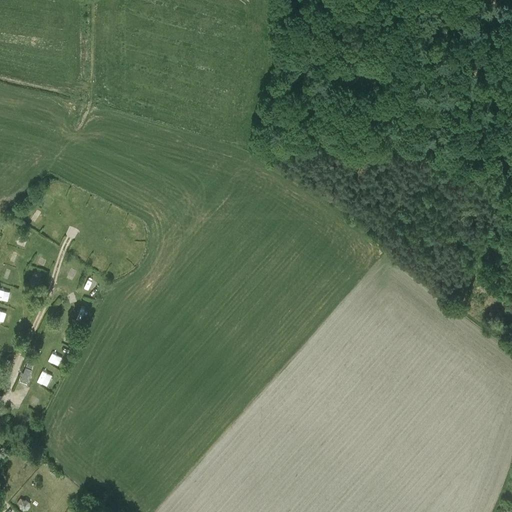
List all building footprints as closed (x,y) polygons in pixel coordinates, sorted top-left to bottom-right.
[(92,200),(89,208),(98,212),(101,203),(92,200)] [(37,224),(44,214),(35,208),(28,218),(37,224)] [(136,243),(132,252),(141,255),(144,246),(136,243)] [(1,288),(0,292),(0,298),(9,301),(11,291),(1,288)] [(12,358),(7,358),(6,371),(0,385),(0,386),(5,388),(11,372),(12,358)] [(39,382),(50,385),(53,373),(42,370),(39,382)] [(23,412),(20,419),(29,423),(32,416),(23,412)] [(29,501),(25,498),(21,499),(19,503),(20,507),(23,509),(28,508),(30,505),(29,501)]
